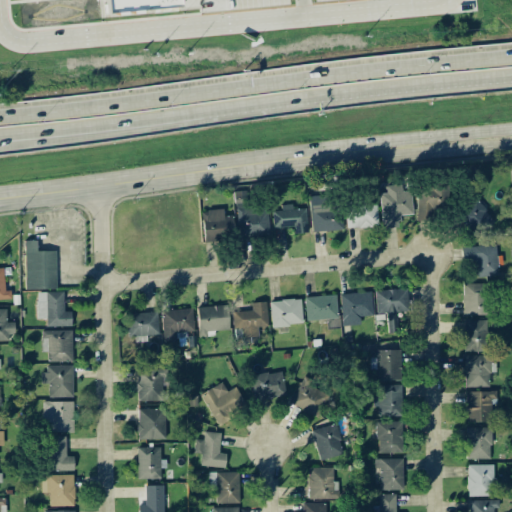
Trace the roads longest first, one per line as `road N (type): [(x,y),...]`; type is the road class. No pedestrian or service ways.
road 1 (secondary): [(0,198),(511,134)]
road 2 (motorway): [(511,55),(0,109)]
road 3 (motorway): [(0,134),(511,82)]
road 4 (residential): [(101,186),(106,511)]
road 5 (residential): [(376,258),(420,259),(431,272),(437,511)]
road 6 (residential): [(376,258),(102,285)]
